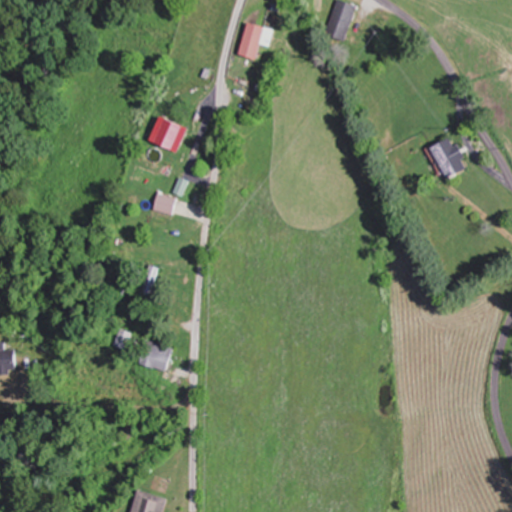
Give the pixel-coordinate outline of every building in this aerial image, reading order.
[(336,38),(358,38),(358,1),(336,1),(336,38)] [(246,54),(263,59),(272,26),(255,21),(246,54)] [(183,152),(194,128),(167,116),(157,141),(183,152)] [(472,168),(455,137),(436,148),(453,178),(472,168)] [(183,199),(164,193),(159,209),(178,215),(183,199)] [(174,372),(181,348),(152,340),(146,365),(174,372)] [(0,350),(0,373),(21,373),(21,351),(0,350)] [(170,511),(175,498),(145,490),(138,511),(170,511)]
